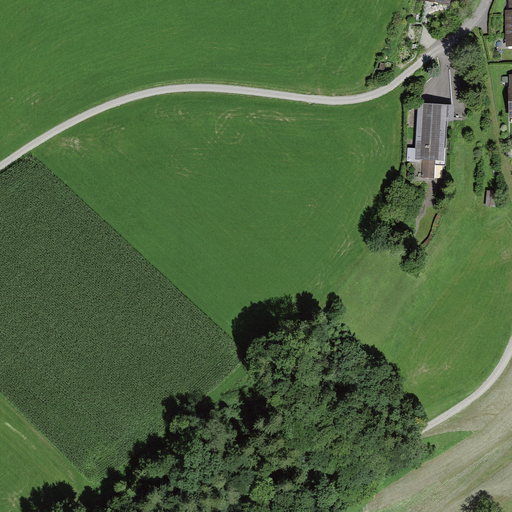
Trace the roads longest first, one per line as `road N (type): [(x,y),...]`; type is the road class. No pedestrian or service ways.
road 1 (track): [(429,57),(375,94),(332,102),(170,87),(117,104),(0,177)]
road 2 (track): [(315,511),(477,396),(511,346)]
road 3 (track): [(466,27),(481,47),(511,193)]
